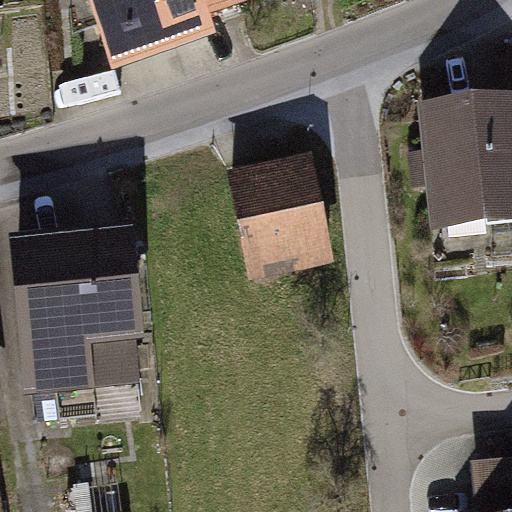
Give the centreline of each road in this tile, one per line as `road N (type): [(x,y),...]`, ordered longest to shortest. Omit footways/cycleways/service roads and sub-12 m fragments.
road 1 (residential): [(393,511),(338,61)]
road 2 (tertiary): [(0,172),(338,61)]
road 3 (tertiary): [(338,61),(477,0)]
road 4 (track): [(511,415),(387,430)]
